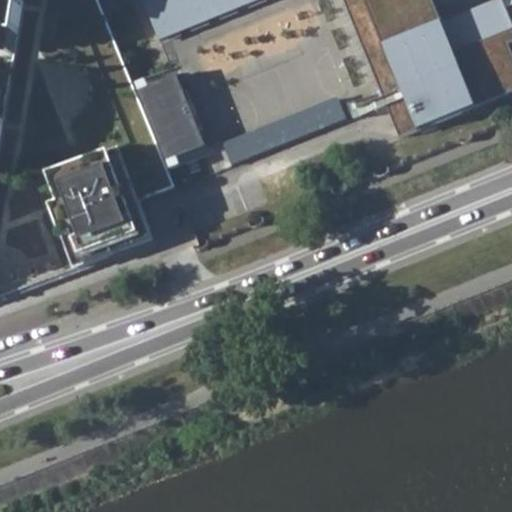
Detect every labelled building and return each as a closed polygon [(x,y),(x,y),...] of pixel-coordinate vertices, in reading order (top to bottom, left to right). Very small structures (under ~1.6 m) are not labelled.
[(17,57),(27,0),(0,0),(0,154),(11,91),(17,57)] [(45,166),(115,140),(139,201),(174,187),(104,17),(97,0),(27,0),(17,57),(11,91),(0,154),(0,290),(73,261),(49,197),(56,194),(45,166)] [(124,9),(120,0),(97,0),(104,17),(124,9)] [(146,0),(160,35),(247,0),(346,0),(400,136),(511,91),(511,46),(511,43),(511,42),(511,28),(455,51),(443,19),(435,0),(146,0)] [(455,51),(511,28),(511,17),(508,6),(505,0),(493,0),(443,19),(455,51)] [(197,49),(178,56),(222,168),(241,160),(197,49)] [(139,201),(115,140),(45,166),(56,194),(49,197),(73,261),(150,231),(139,201)]
